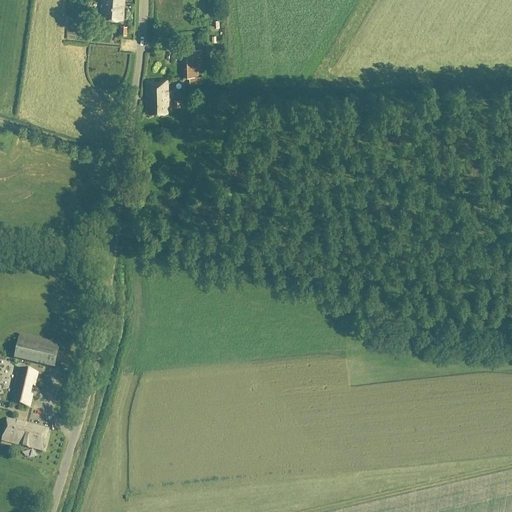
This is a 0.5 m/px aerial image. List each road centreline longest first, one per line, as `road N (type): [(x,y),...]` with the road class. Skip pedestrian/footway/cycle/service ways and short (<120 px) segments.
road 1 (unclassified): [(50,511),(94,358),(110,257)]
road 2 (unclassified): [(110,257),(143,0)]
road 3 (track): [(511,465),(304,511)]
